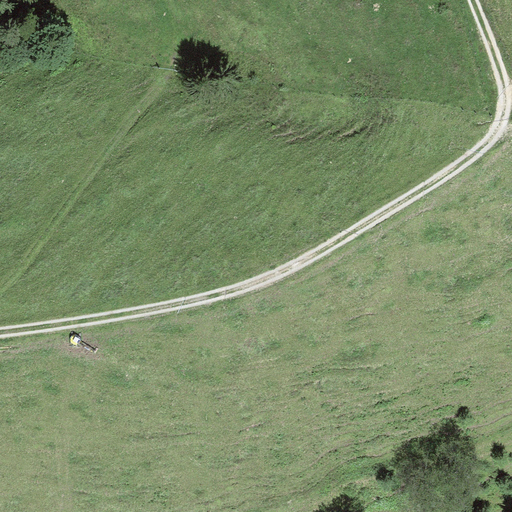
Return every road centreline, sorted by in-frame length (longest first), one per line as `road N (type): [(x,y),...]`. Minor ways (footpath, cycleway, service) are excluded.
road 1 (track): [(505,102),(499,130),(474,154),(291,266),(197,301),(0,336)]
road 2 (track): [(0,288),(25,267),(162,87),(172,43),(163,0)]
